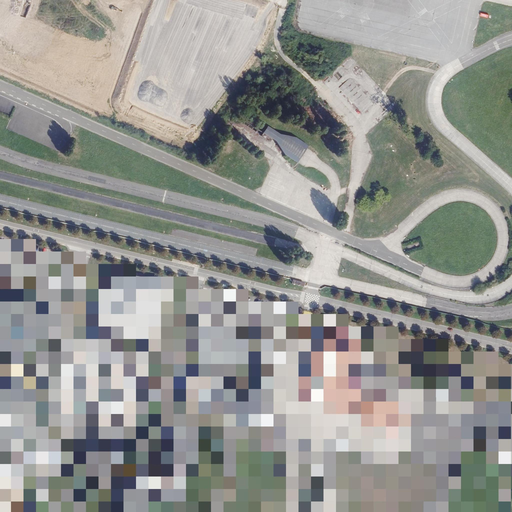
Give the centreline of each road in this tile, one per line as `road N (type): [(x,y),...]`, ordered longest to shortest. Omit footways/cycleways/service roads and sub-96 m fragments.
road 1 (unclassified): [(328,230),(0,85)]
road 2 (unclassified): [(373,249),(469,282),(492,270),(504,237),(497,211),(481,199),(459,194),(428,204),(385,245)]
road 3 (unclassified): [(0,174),(313,251)]
road 4 (residential): [(311,300),(0,224)]
road 5 (residential): [(511,348),(311,300)]
